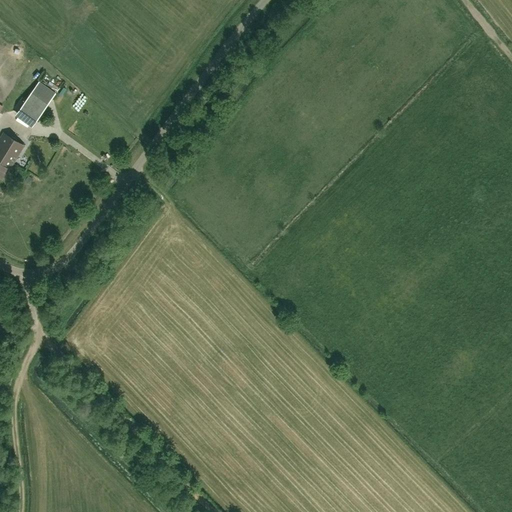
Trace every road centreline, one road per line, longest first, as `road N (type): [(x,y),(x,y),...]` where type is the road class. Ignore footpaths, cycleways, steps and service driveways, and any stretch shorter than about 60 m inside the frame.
road 1 (unclassified): [(26,275),(71,253),(266,0)]
road 2 (track): [(40,333),(15,385),(20,511)]
